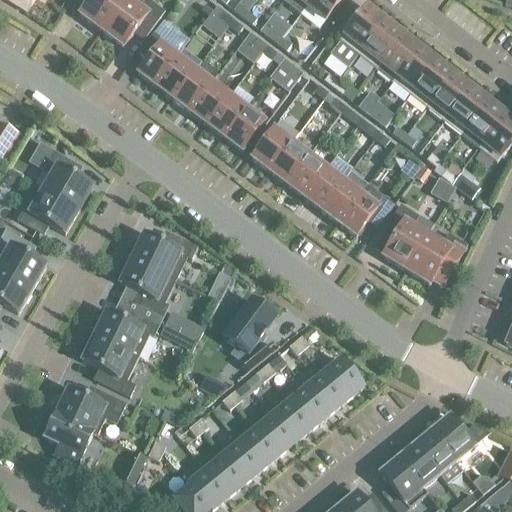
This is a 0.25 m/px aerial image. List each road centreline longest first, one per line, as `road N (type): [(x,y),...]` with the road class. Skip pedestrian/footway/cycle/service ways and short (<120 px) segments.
road 1 (residential): [(144,156),(367,326),(442,370)]
road 2 (residential): [(144,156),(0,404)]
road 3 (residential): [(292,511),(429,400),(442,370)]
road 4 (residential): [(511,203),(442,370)]
road 5 (residential): [(0,58),(144,156)]
road 6 (residential): [(411,0),(511,77)]
